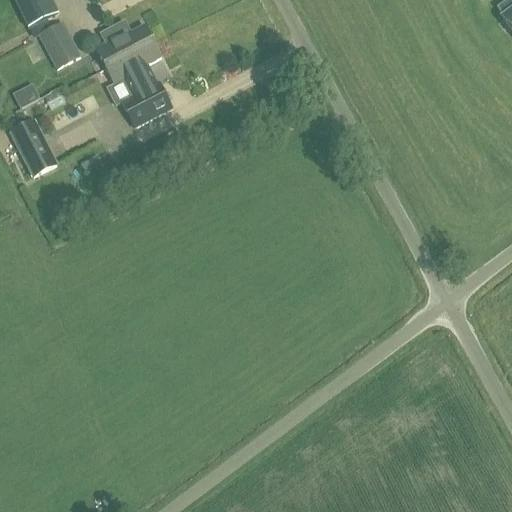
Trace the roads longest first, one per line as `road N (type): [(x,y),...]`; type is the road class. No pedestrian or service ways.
road 1 (unclassified): [(168,511),(446,301)]
road 2 (unclassified): [(446,301),(281,0)]
road 3 (unclassified): [(511,419),(446,301)]
